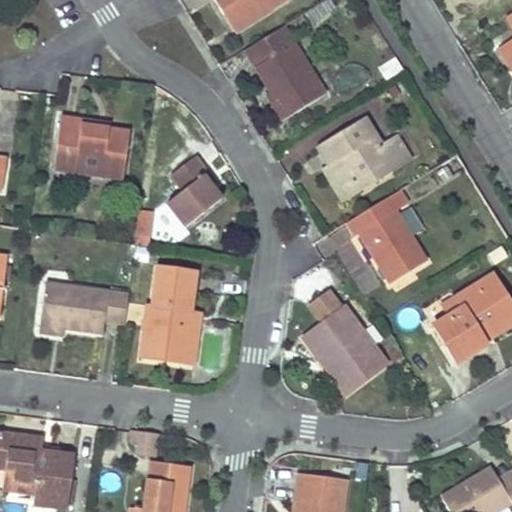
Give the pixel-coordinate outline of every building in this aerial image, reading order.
[(213,0),(223,14),(233,8),(240,20),(267,4),(269,7),(280,0),(213,0)] [(233,8),(223,14),(234,33),(272,10),(269,7),(267,4),(240,20),(233,8)] [(511,39),(495,49),(505,66),(511,62),(511,18),(507,21),(511,29),(511,39)] [(283,28),(243,52),(270,94),(265,96),(281,122),(325,95),(283,28)] [(406,74),(397,59),(379,69),(388,85),(406,74)] [(109,131),(81,128),(82,121),(60,118),(52,172),(122,181),(129,134),(109,131)] [(344,167),(328,178),(342,202),(360,191),(355,184),(386,165),(391,172),(410,160),(395,137),(380,145),(364,118),(317,148),(329,167),(339,160),(344,167)] [(82,121),(81,128),(109,131),(110,124),(82,121)] [(182,193),(167,204),(185,228),(221,200),(209,185),(202,177),(207,174),(194,157),(169,176),(182,193)] [(329,167),(323,170),(328,178),(344,167),(339,160),(329,167)] [(355,184),(360,191),(391,172),(386,165),(355,184)] [(207,174),(202,177),(209,185),(213,182),(207,174)] [(398,191),(345,224),(353,237),(358,234),(388,283),(425,260),(394,211),(406,203),(398,191)] [(185,228),(167,204),(162,208),(180,232),(185,228)] [(139,213),(137,220),(152,222),(152,215),(139,213)] [(137,220),(134,246),(148,248),(152,222),(137,220)] [(140,358),(183,364),(187,326),(180,325),(181,314),(190,316),(195,276),(157,271),(151,310),(147,310),(140,358)] [(463,307),(450,316),(431,328),(455,365),(487,345),(485,343),(478,332),(487,327),(488,329),(511,314),(511,305),(493,274),(457,297),(463,307)] [(45,285),(38,326),(63,329),(101,335),(104,322),(124,325),(127,303),(128,297),(45,285)] [(307,310),(320,327),(342,310),(329,294),(307,310)] [(128,297),(127,303),(137,305),(139,297),(128,296),(128,297)] [(457,297),(444,306),(450,316),(463,307),(457,297)] [(320,327),(317,329),(326,341),(318,347),(333,367),(327,371),(344,395),(384,365),(342,310),(320,327)] [(187,326),(183,364),(192,365),(198,317),(190,316),(181,314),(180,325),(187,326)] [(478,332),(485,343),(511,325),(511,314),(488,329),(487,327),(478,332)] [(63,329),(38,326),(37,332),(62,336),(63,329)] [(317,329),(303,340),(327,371),(333,367),(318,347),(326,341),(317,329)] [(134,433),(132,456),(156,458),(158,434),(134,433)] [(7,436),(2,472),(15,473),(14,481),(34,484),(33,496),(31,507),(66,511),(67,507),(70,476),(73,457),(47,454),(46,458),(39,457),(39,453),(41,441),(7,436)] [(142,511),(141,511),(184,511),(191,469),(153,464),(150,480),(147,480),(142,511)] [(511,486),(503,492),(497,482),(490,469),(440,498),(448,511),(491,511),(509,501),(511,506),(511,486)] [(2,472),(0,491),(33,496),(34,484),(14,481),(15,473),(2,472)] [(511,472),(497,482),(503,492),(511,486),(511,472)] [(298,475),(294,501),(303,503),(301,511),(341,511),(345,481),(298,475)] [(301,511),(303,503),(294,501),(292,511),(301,511)]
